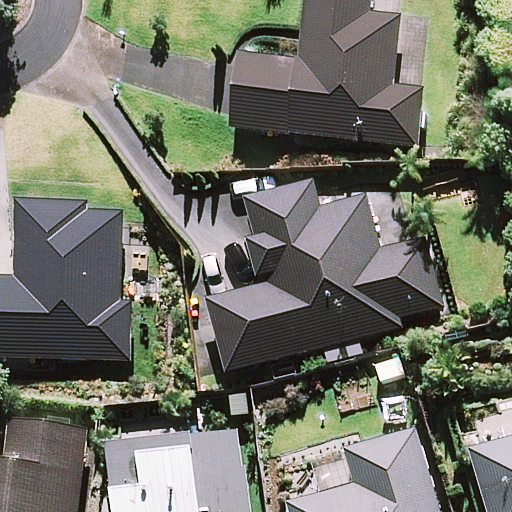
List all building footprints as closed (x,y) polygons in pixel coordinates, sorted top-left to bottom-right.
[(374,0),(312,0),(306,61),(246,56),(239,129),(420,146),(425,90),(396,87),(402,17),(373,15),(374,0)] [(250,200),(260,239),(252,241),(262,281),(270,279),(272,287),(215,301),(233,372),(405,330),(403,320),(445,309),(428,240),(382,251),(369,198),(325,209),(319,183),(250,200)] [(511,511),(511,412),(484,421),(491,446),(468,453),(485,511),(511,511)] [(15,427),(0,424),(0,511),(81,511),(92,429),(16,420),(15,427)] [(256,511),(247,430),(115,445),(122,511),(256,511)] [(444,511),(422,431),(353,450),(362,485),(295,504),(296,511),(444,511)]
